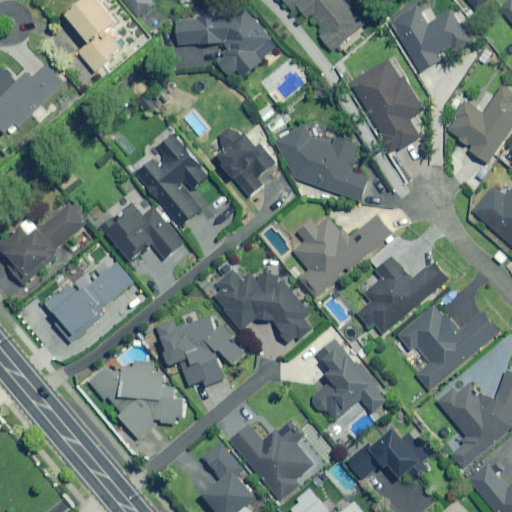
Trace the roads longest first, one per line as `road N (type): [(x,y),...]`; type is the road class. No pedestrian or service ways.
road 1 (secondary): [(0,352),(133,511)]
road 2 (residential): [(511,298),(422,204)]
